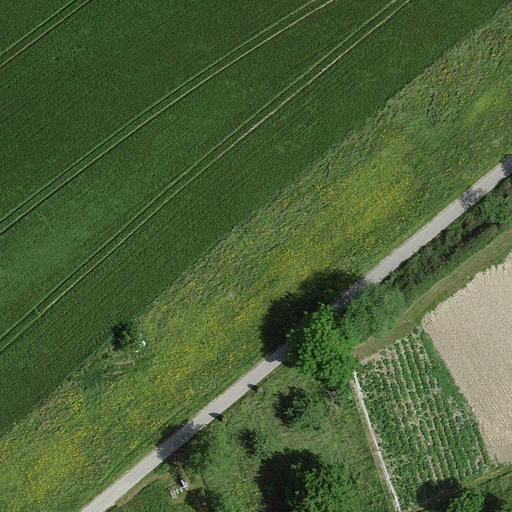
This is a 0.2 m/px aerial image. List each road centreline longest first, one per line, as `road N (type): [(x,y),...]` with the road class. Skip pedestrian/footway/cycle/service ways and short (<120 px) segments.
road 1 (track): [(511,164),(86,511)]
road 2 (track): [(6,0),(100,140),(0,210)]
